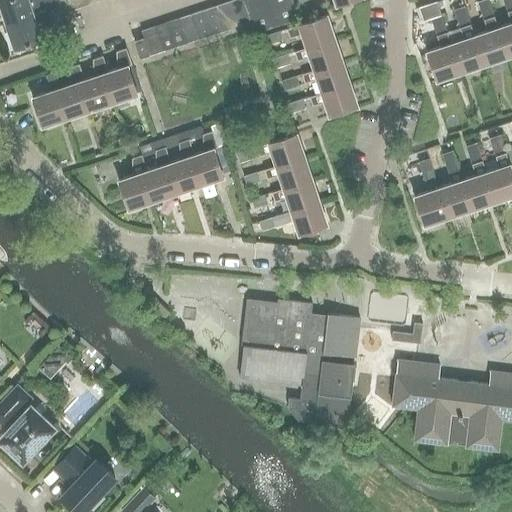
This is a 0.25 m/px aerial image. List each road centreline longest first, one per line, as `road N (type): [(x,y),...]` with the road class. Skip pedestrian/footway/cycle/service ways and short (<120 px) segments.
road 1 (residential): [(0,138),(118,243),(317,263),(356,257)]
road 2 (residential): [(356,257),(394,82),(396,0)]
road 3 (residential): [(356,257),(511,285)]
